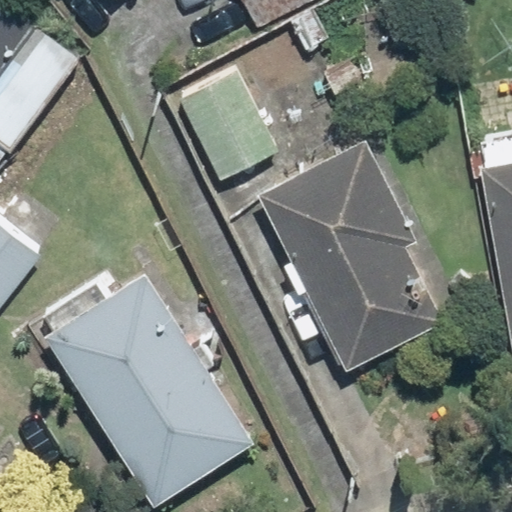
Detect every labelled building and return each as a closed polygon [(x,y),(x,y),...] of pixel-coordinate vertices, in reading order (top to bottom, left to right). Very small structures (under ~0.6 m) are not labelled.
[(0,0),(0,158),(88,46),(28,0),(0,0)] [(253,0),(264,20),(299,0),(253,0)] [(248,51),(177,83),(218,174),(289,142),(248,51)] [(376,128),(267,180),(350,355),(458,304),(376,128)] [(511,155),(495,157),(511,279),(511,155)] [(0,312),(51,253),(0,208),(0,312)] [(158,259),(55,325),(161,492),(264,427),(158,259)]
